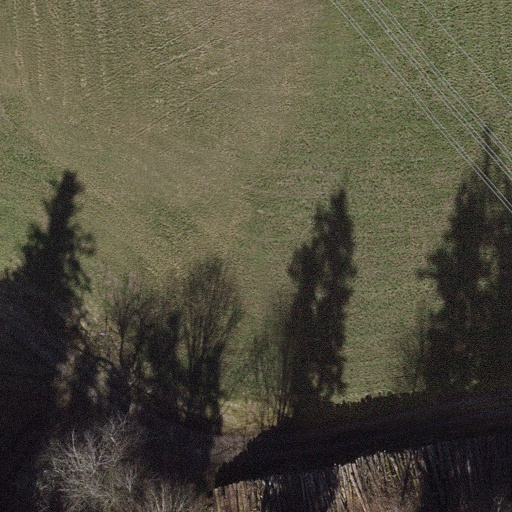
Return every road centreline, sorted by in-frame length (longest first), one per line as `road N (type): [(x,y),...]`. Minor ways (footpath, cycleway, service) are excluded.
road 1 (track): [(511,409),(278,443),(205,441),(135,413)]
road 2 (track): [(135,413),(0,312)]
